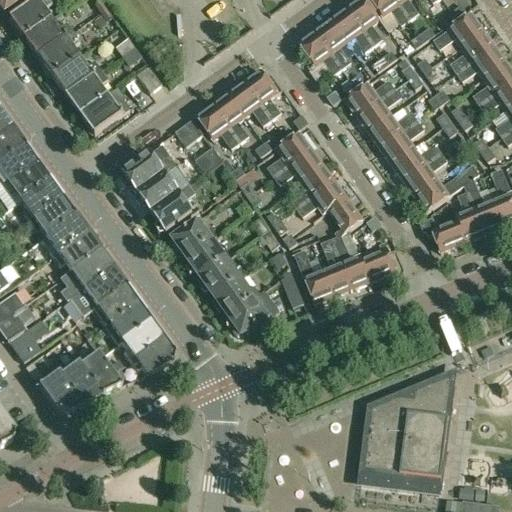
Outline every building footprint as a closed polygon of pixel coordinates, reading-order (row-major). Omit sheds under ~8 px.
[(0,0),(0,9),(5,17),(28,0),(0,0)] [(47,0),(40,0),(9,23),(24,43),(53,22),(45,12),(52,7),(47,0)] [(366,0),(382,22),(390,16),(401,31),(410,25),(391,0),(366,0)] [(391,0),(410,25),(419,18),(408,3),(412,0),(391,0)] [(379,24),(363,2),(362,1),(346,13),(374,51),(382,45),(372,30),(379,24)] [(106,11),(101,4),(94,9),(100,16),(106,11)] [(457,23),(467,16),(461,9),(452,15),(457,23)] [(113,20),(106,11),(100,16),(102,19),(95,24),(96,25),(94,27),(97,31),(99,30),(106,25),(113,20)] [(346,13),(330,25),(347,48),(354,43),(365,58),(374,51),(346,13)] [(448,30),(457,23),(452,15),(442,22),(448,30)] [(471,18),(433,46),(440,55),(455,44),(460,52),(483,35),(471,18)] [(24,43),(38,61),(73,36),(67,27),(60,32),(53,22),(24,43)] [(330,25),(314,36),(342,74),(351,68),(340,53),(347,48),(330,25)] [(429,31),(420,38),(425,46),(435,39),(429,31)] [(450,69),(457,78),(495,51),(483,35),(460,52),(465,59),(450,69)] [(38,61),(52,81),(80,60),(74,51),(80,46),(73,36),(38,61)] [(314,36),(298,48),(314,71),(322,65),(333,80),(342,74),(314,36)] [(410,45),(416,53),(425,46),(420,38),(410,45)] [(116,52),(121,60),(134,51),(128,43),(116,52)] [(130,71),(142,61),(134,51),(121,60),(130,71)] [(477,76),(483,84),(506,67),(495,51),(457,78),(463,87),(477,76)] [(387,70),(397,63),(391,55),(382,62),(387,70)] [(52,81),(66,100),(101,75),(95,66),(88,71),(80,60),(52,81)] [(378,77),(387,70),(382,62),(372,69),(378,77)] [(425,62),(417,68),(424,77),(432,72),(425,62)] [(472,102),(479,111),(511,86),(511,75),(506,67),(483,84),(488,91),(472,102)] [(136,79),(149,98),(162,89),(149,70),(136,79)] [(416,80),(409,70),(401,75),(408,85),(416,80)] [(438,81),(432,72),(424,77),(431,87),(438,81)] [(66,100),(80,120),(109,99),(102,89),(108,84),(101,75),(66,100)] [(244,87),(272,125),(283,141),(292,134),(270,103),(277,98),(260,75),(244,87)] [(350,85),(355,93),(365,86),(360,78),(350,85)] [(423,89),(416,80),(408,85),(415,94),(423,89)] [(368,89),(345,105),(357,122),(395,95),(388,85),(373,96),(368,89)] [(500,109),(505,116),(511,110),(511,86),(479,111),(485,119),(500,109)] [(244,87),(228,98),(245,121),(252,116),(263,131),(272,125),(244,87)] [(442,94),(438,97),(435,100),(442,109),(449,104),(442,94)] [(333,111),(333,110),(342,104),(335,95),(326,102),(333,111)] [(357,122),(368,138),(391,121),(386,114),(401,103),(395,95),(357,122)] [(228,98),(212,110),(240,148),(249,141),(238,126),(245,121),(228,98)] [(116,109),(109,99),(80,120),(95,140),(130,114),(123,104),(116,109)] [(434,115),(439,111),(442,109),(435,100),(427,105),(434,115)] [(212,110),(196,122),(213,145),(220,139),(231,154),(240,148),(212,110)] [(459,110),(451,116),(458,125),(466,120),(459,110)] [(495,134),(502,142),(511,135),(511,110),(505,116),(510,123),(495,134)] [(0,140),(11,132),(0,117),(0,140)] [(368,138),(380,154),(418,126),(411,117),(396,128),(391,121),(368,138)] [(450,127),(443,118),(436,123),(443,133),(450,127)] [(308,128),(302,119),(292,126),(299,135),(308,128)] [(473,129),(466,120),(458,125),(465,134),(473,129)] [(192,160),(209,147),(192,124),(175,137),(183,147),(180,149),(184,154),(186,152),(192,160)] [(380,154),(391,170),(414,153),(409,146),(424,135),(418,126),(380,154)] [(457,136),(450,127),(443,133),(449,142),(457,136)] [(0,167),(24,150),(11,132),(0,140),(0,167)] [(511,135),(502,142),(508,151),(511,148),(511,135)] [(300,138),(277,155),(282,162),(267,173),(274,183),(313,156),(300,138)] [(273,141),(264,148),(270,155),(279,148),(273,141)] [(482,142),(474,147),(481,157),(489,152),(482,142)] [(461,158),(469,153),(462,143),(454,148),(461,158)] [(221,165),(223,164),(209,147),(192,160),(195,164),(192,166),(196,170),(198,169),(206,179),(208,177),(222,167),(221,165)] [(260,162),(261,162),(270,155),(264,148),(255,155),(260,162)] [(391,170),(403,186),(441,158),(434,149),(419,160),(414,153),(391,170)] [(0,188),(3,192),(37,167),(24,150),(0,167),(0,188)] [(162,151),(158,154),(123,179),(137,199),(176,171),(162,151)] [(495,161),(489,152),(481,157),(487,167),(495,161)] [(295,180),(302,190),(325,173),(313,156),(274,183),(280,191),(295,180)] [(403,186),(414,201),(437,185),(432,178),(447,167),(441,158),(403,186)] [(230,177),(235,185),(245,178),(240,170),(234,174),(226,162),(223,164),(221,165),(222,167),(228,174),(230,177)] [(13,197),(19,207),(49,185),(37,167),(3,192),(9,200),(13,197)] [(213,184),(224,176),(228,174),(222,167),(208,177),(213,184)] [(463,191),(473,184),(479,180),(472,170),(442,192),(437,185),(414,201),(426,218),(463,191)] [(190,190),(176,171),(137,199),(151,218),(190,190)] [(302,190),(305,194),(290,205),(300,218),(337,190),(325,173),(302,190)] [(511,227),(511,201),(510,198),(501,174),(490,179),(500,202),(490,206),(501,233),(511,227)] [(484,209),(473,184),(463,191),(466,198),(463,199),(481,241),(501,233),(490,206),(484,209)] [(19,207),(25,214),(21,217),(28,227),(62,203),(49,185),(19,207)] [(248,186),(240,191),(241,194),(253,211),(261,205),(248,186)] [(165,238),(192,218),(184,208),(189,204),(184,196),(191,191),(190,190),(151,218),(165,238)] [(329,216),(332,220),(350,208),(337,190),(300,218),(303,222),(318,212),(324,220),(329,216)] [(464,217),(450,223),(461,249),(481,241),(463,199),(457,201),(464,217)] [(45,242),(75,221),(75,220),(62,203),(28,227),(35,236),(38,233),(45,242)] [(253,215),(246,205),(235,213),(243,222),(253,215)] [(341,240),(341,241),(363,225),(350,208),(332,220),(342,233),(334,238),(336,242),(341,240)] [(267,221),(273,230),(281,225),(274,215),(267,221)] [(259,241),(261,240),(261,239),(269,233),(257,216),(247,224),(259,241)] [(372,236),(381,230),(382,230),(375,220),(366,227),(372,236)] [(45,242),(51,250),(46,253),(53,263),(87,238),(75,221),(45,242)] [(428,242),(432,239),(440,258),(461,249),(450,223),(435,229),(432,223),(419,228),(423,238),(425,237),(428,242)] [(199,224),(171,244),(186,264),(213,244),(199,224)] [(280,240),(281,239),(288,234),(281,225),(273,230),(280,240)] [(272,255),(280,250),(269,233),(261,239),(261,240),(272,255)] [(64,268),(70,277),(100,256),(87,238),(53,263),(60,271),(64,268)] [(290,238),(283,243),(282,243),(289,253),(297,247),(290,238)] [(362,267),(359,260),(350,264),(341,241),(341,240),(336,242),(333,243),(353,293),(370,286),(362,267)] [(320,248),(330,272),(325,274),(336,300),(353,293),(333,243),(320,248)] [(186,264),(200,283),(227,264),(213,244),(186,264)] [(380,250),(383,258),(362,267),(370,286),(396,276),(384,248),(380,250)] [(325,274),(324,275),(314,279),(305,255),(294,259),(314,309),(336,300),(325,274)] [(70,277),(76,285),(71,288),(78,297),(79,298),(113,274),(100,256),(70,277)] [(278,273),(286,267),(280,257),(271,263),(278,273)] [(240,271),(235,274),(227,264),(200,283),(214,303),(241,283),(242,284),(247,280),(240,271)] [(9,267),(0,273),(0,278),(7,287),(18,279),(9,267)] [(125,291),(113,274),(79,298),(78,297),(77,298),(68,305),(72,311),(81,304),(90,316),(91,315),(91,316),(126,291),(125,291)] [(292,313),(304,308),(291,277),(281,285),(292,313)] [(214,303),(228,322),(265,297),(264,296),(260,299),(254,291),(249,294),(242,284),(241,283),(214,303)] [(138,309),(126,291),(91,316),(104,333),(138,309)] [(14,296),(0,306),(0,325),(14,316),(21,311),(23,309),(14,296)] [(280,317),(265,297),(228,322),(241,340),(256,334),(280,317)] [(21,311),(14,316),(15,317),(20,325),(23,330),(35,322),(25,308),(23,309),(21,311)] [(120,347),(121,347),(151,326),(138,309),(104,333),(116,350),(120,347)] [(14,316),(0,325),(0,336),(8,348),(9,347),(27,334),(26,334),(23,330),(20,325),(15,317),(14,316)] [(27,334),(9,347),(16,358),(48,335),(40,324),(26,334),(27,334)] [(121,347),(127,355),(122,358),(129,368),(164,344),(151,326),(121,347)] [(139,372),(144,380),(173,365),(174,358),(164,344),(129,368),(135,375),(139,372)] [(107,371),(97,358),(95,355),(86,362),(88,365),(80,371),(101,400),(121,391),(112,378),(107,371)] [(65,371),(68,374),(60,380),(81,410),(101,400),(80,371),(79,371),(74,364),(65,371)] [(118,364),(107,371),(112,378),(123,371),(118,364)] [(39,390),(56,414),(58,416),(64,418),(81,410),(60,380),(59,380),(54,373),(45,380),(48,384),(39,390)] [(362,475),(360,488),(439,498),(455,377),(370,412),(362,475)] [(0,452),(11,446),(14,436),(0,417),(0,452)] [(369,490),(366,507),(399,511),(443,511),(445,501),(369,490)]
